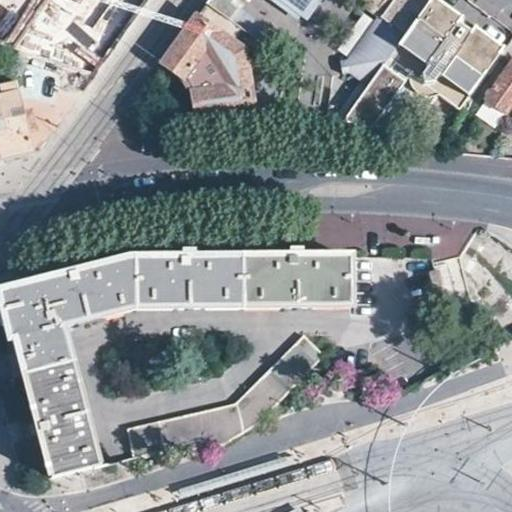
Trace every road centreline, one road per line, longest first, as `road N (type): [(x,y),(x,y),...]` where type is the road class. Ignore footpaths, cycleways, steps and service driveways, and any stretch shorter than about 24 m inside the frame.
road 1 (secondary): [(0,265),(110,231),(362,203),(399,189)]
road 2 (secondary): [(399,189),(375,176),(232,179),(30,203)]
road 3 (residential): [(30,203),(182,0)]
